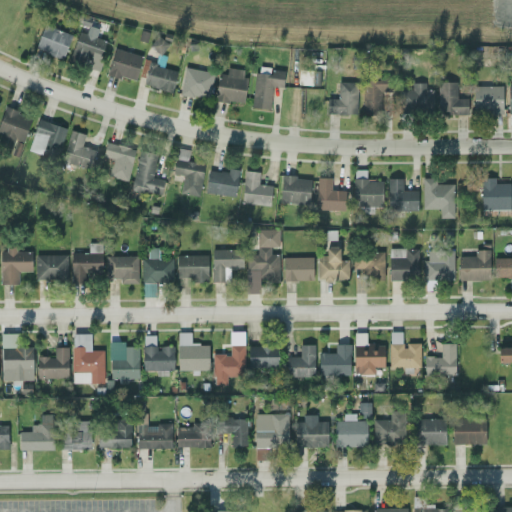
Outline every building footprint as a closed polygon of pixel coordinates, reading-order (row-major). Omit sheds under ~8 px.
[(71,35),(44,23),(34,48),(61,59),(71,35)] [(78,31),(68,62),(97,70),(106,40),(95,37),(98,28),(88,25),(85,33),(78,31)] [(165,41),(155,37),(151,49),(160,53),(165,41)] [(135,81),(141,55),(113,48),(106,74),(135,81)] [(171,92),(177,70),(148,63),(143,84),(171,92)] [(178,93),(208,99),(213,72),(184,66),(178,93)] [(247,70),(226,66),(225,74),(218,73),(214,99),(241,104),(247,70)] [(271,86),(282,87),(284,70),(255,67),(251,107),(269,109),(271,86)] [(381,92),(391,92),(391,80),(362,79),(361,113),(380,113),(381,92)] [(326,113),(356,114),(357,82),(337,81),(337,98),(326,98),(326,113)] [(425,82),(411,82),(411,89),(400,89),(400,112),(430,112),(431,91),(425,91),(425,82)] [(456,82),(437,82),(437,114),(467,114),(467,98),(456,98),(456,82)] [(502,86),(472,85),(472,110),(501,111),(502,86)] [(18,110),(3,106),(0,117),(0,133),(1,134),(0,138),(0,146),(11,149),(13,141),(23,144),(30,117),(17,114),(18,110)] [(64,125),(35,120),(29,151),(58,157),(64,125)] [(81,145),(84,134),(69,130),(61,161),(90,168),(95,149),(81,145)] [(133,147),(105,143),(102,157),(111,158),(109,177),(129,180),(133,147)] [(130,190),(160,195),(163,179),(152,177),(157,154),(138,151),(130,190)] [(204,163),(174,158),(171,176),(182,178),(180,193),(198,196),(204,163)] [(204,192),(234,197),(239,169),(228,167),(227,172),(208,169),(204,192)] [(268,206),(271,185),(257,183),(259,172),(244,170),(239,202),(268,206)] [(309,203),(309,177),(280,176),(279,203),(309,203)] [(345,190),(331,190),(331,177),(316,177),(315,209),(344,210),(345,190)] [(481,210),(509,209),(509,200),(511,199),(511,183),(495,184),(495,177),(480,177),(481,210)] [(386,210),(417,210),(417,190),(402,190),(402,178),(387,178),(386,210)] [(435,184),(435,178),(421,178),(422,209),(439,208),(439,217),(453,217),(453,183),(435,184)] [(373,213),(373,207),(381,206),(381,179),(353,180),(354,213),(373,213)] [(278,279),(278,254),(270,254),(270,247),(278,247),(278,229),(257,228),(256,254),(246,254),(246,270),(256,271),(256,278),(278,279)] [(511,231),(511,257),(493,257),(493,277),(511,277),(511,231)] [(100,243),(87,243),(87,252),(70,252),(70,283),(84,283),(84,273),(101,273),(100,243)] [(348,260),(339,259),(339,246),(326,245),(325,255),(316,255),(316,279),(347,280),(348,260)] [(141,282),(172,281),(172,258),(158,258),(157,247),(146,247),(147,258),(140,258),(141,282)] [(31,251),(15,250),(15,248),(0,248),(0,284),(17,284),(18,271),(31,271),(31,251)] [(210,249),(211,282),(230,281),(229,268),(242,268),(241,248),(210,249)] [(417,248),(388,248),(389,279),(417,279),(417,248)] [(453,279),(452,249),(440,250),(440,259),(423,259),(423,279),(453,279)] [(489,249),(475,249),(474,255),(458,255),(458,279),(488,279),(489,249)] [(383,252),(354,251),(354,277),(382,277),(383,252)] [(67,255),(35,254),(34,278),(66,279),(67,255)] [(207,255),(176,254),(176,279),(207,279),(207,255)] [(137,255),(105,256),(106,278),(118,277),(118,283),(137,283),(137,255)] [(312,280),(312,256),(282,257),(283,280),(312,280)] [(243,331),(229,331),(229,353),(212,353),(212,384),(227,383),(226,376),(244,376),(243,331)] [(190,332),(177,332),(176,369),(208,370),(208,344),(190,343),(190,332)] [(1,380),(32,380),(32,346),(18,346),(18,333),(1,333),(1,380)] [(103,383),(103,350),(90,350),(90,333),(71,333),(71,383),(103,383)] [(173,345),(156,345),(156,335),(142,335),(142,370),(161,370),(161,372),(173,372),(173,345)] [(511,362),(511,340),(510,340),(510,347),(497,347),(497,362),(511,362)] [(318,352),(318,374),(349,375),(350,344),(335,343),(334,352),(318,352)] [(419,343),(404,343),(389,344),(389,367),(420,367),(419,343)] [(423,356),(423,375),(455,374),(454,343),(440,343),(440,356),(423,356)] [(313,344),(299,344),(299,356),(286,356),(286,376),(313,376),(313,344)] [(383,366),(383,344),(353,344),(353,374),(374,373),(374,367),(383,366)] [(278,367),(278,345),(247,346),(247,368),(278,367)] [(67,346),(53,347),(53,356),(36,356),(36,378),(67,377),(67,346)] [(110,358),(110,379),(138,379),(137,346),(123,346),(123,358),(110,358)] [(18,449),(52,449),(53,413),(39,413),(39,423),(30,423),(30,431),(18,431),(18,449)] [(171,424),(146,423),(146,413),(137,413),(136,448),(170,448),(171,424)] [(255,446),(286,445),(285,413),(254,414),(255,446)] [(326,447),(327,421),(316,420),(316,414),(303,414),(303,421),(296,421),(295,446),(326,447)] [(334,446),(366,446),(365,420),(355,420),(355,416),(334,417),(334,446)] [(230,432),(230,446),(246,445),(245,417),(222,418),(223,432),(230,432)] [(373,445),(403,444),(402,418),(372,418),(373,445)] [(445,419),(413,418),(413,444),(444,445),(445,419)] [(452,444),(485,443),(484,418),(451,418),(452,444)] [(59,449),(90,449),(89,420),(71,421),(71,429),(59,429),(59,449)] [(129,448),(130,422),(98,421),(97,446),(129,448)] [(176,447),(209,446),(208,421),(191,422),(191,426),(175,426),(176,447)] [(0,449),(8,450),(8,426),(0,426),(0,449)]
